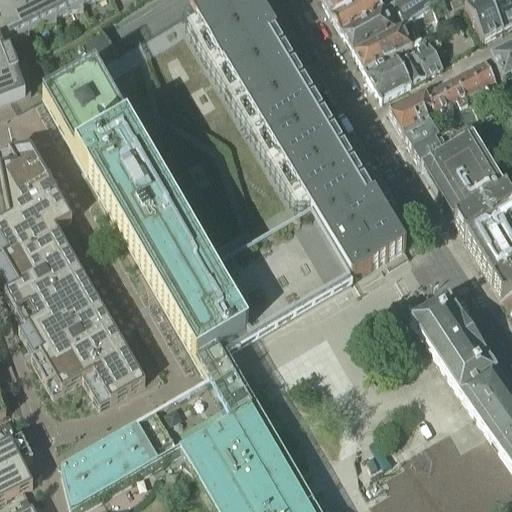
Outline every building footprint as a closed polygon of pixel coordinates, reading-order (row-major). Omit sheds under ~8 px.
[(0,0),(0,110),(30,100),(30,87),(29,79),(27,71),(25,63),(13,68),(9,58),(4,59),(0,49),(0,47),(37,29),(39,35),(41,34),(56,30),(55,27),(52,21),(95,0),(145,0),(148,5),(157,0),(0,0)] [(18,119),(17,120),(28,138),(32,145),(47,172),(49,171),(49,172),(72,159),(84,181),(86,184),(85,185),(159,313),(189,364),(190,363),(198,378),(204,387),(208,394),(159,422),(60,479),(67,511),(88,511),(101,505),(157,473),(159,471),(179,460),(184,468),(182,470),(183,471),(189,477),(209,511),(313,511),(299,487),(239,383),(232,371),(227,363),(254,347),(309,315),(351,291),(351,290),(348,286),(349,285),(350,286),(350,287),(351,287),(358,282),(371,275),(384,267),(401,257),(402,256),(403,256),(403,255),(403,254),(403,253),(398,246),(363,187),(334,140),(324,122),(318,113),(314,106),(303,87),(250,0),(222,0),(162,35),(159,37),(119,61),(102,32),(101,30),(60,54),(59,54),(59,55),(58,55),(57,56),(56,57),(55,57),(55,58),(54,58),(53,59),(52,60),(52,61),(51,61),(51,62),(51,63),(50,64),(49,65),(49,66),(49,67),(48,68),(48,69),(48,70),(48,71),(48,72),(48,73),(48,74),(48,75),(48,76),(48,77),(48,78),(48,79),(49,80),(49,81),(49,82),(50,83),(51,84),(57,96),(24,115),(18,118),(18,119)] [(329,24),(330,24),(371,0),(331,0),(320,7),(330,23),(329,24)] [(340,40),(407,0),(371,0),(330,24),(339,40),(340,40)] [(407,0),(340,40),(352,59),(393,36),(393,38),(441,3),(441,2),(441,3),(439,0),(407,0)] [(502,37),(482,0),(465,0),(460,3),(459,1),(458,2),(459,4),(449,8),(453,17),(463,12),(481,48),(502,37)] [(482,0),(502,37),(511,32),(511,9),(507,0),(482,0)] [(352,59),(362,79),(394,62),(401,58),(409,54),(411,53),(410,52),(424,44),(441,36),(436,24),(438,23),(433,14),(442,9),(441,6),(443,5),(441,3),(393,38),(393,36),(352,59)] [(447,19),(442,9),(433,14),(438,23),(447,19)] [(409,54),(425,84),(442,75),(441,74),(440,74),(424,44),(410,52),(411,53),(409,54)] [(398,69),(402,76),(409,88),(411,91),(425,84),(409,54),(401,58),(406,66),(398,69)] [(511,54),(483,70),(496,97),(504,93),(502,89),(511,84),(511,54)] [(362,79),(371,93),(402,76),(398,69),(394,62),(362,79)] [(467,78),(478,100),(485,96),(490,106),(498,101),(496,97),(483,70),(467,78)] [(402,76),(371,93),(380,108),(381,107),(411,91),(409,88),(402,76)] [(466,113),(468,112),(474,114),(483,109),(478,100),(467,78),(452,86),(466,113)] [(452,86),(437,93),(451,121),(466,113),(452,86)] [(421,101),(429,118),(435,129),(444,125),(451,121),(437,93),(421,101)] [(386,119),(403,147),(429,133),(428,132),(423,121),(429,118),(421,101),(386,119)] [(474,114),(468,112),(476,126),(503,112),(498,101),(490,106),(483,109),(474,114)] [(419,173),(420,174),(471,144),(482,137),(476,126),(468,112),(466,113),(451,121),(461,139),(454,143),(452,139),(437,146),(429,133),(403,147),(419,173)] [(490,290),(501,307),(511,303),(511,212),(504,199),(503,199),(478,157),(471,146),(472,145),(471,144),(420,174),(419,175),(420,177),(429,171),(461,223),(453,228),(464,246),(491,290),(490,290)] [(0,179),(9,224),(0,229),(0,282),(9,299),(5,301),(25,335),(19,338),(34,364),(32,365),(53,402),(81,386),(98,416),(160,380),(30,156),(0,159),(0,179)] [(501,307),(511,325),(511,303),(501,307)] [(511,511),(511,407),(491,379),(492,378),(491,376),(491,375),(490,373),(489,374),(477,356),(478,355),(472,347),(472,345),(467,338),(466,337),(460,328),(459,328),(459,327),(448,311),(446,308),(445,306),(445,305),(435,311),(434,312),(418,323),(411,327),(418,338),(488,444),(490,447),(458,465),(449,449),(386,488),(401,511),(487,511),(511,496),(511,511)] [(11,448),(0,453),(0,480),(20,470),(32,465),(21,443),(11,448)] [(0,480),(0,507),(31,492),(20,470),(0,480)] [(29,511),(26,503),(18,507),(20,511),(29,511)]
